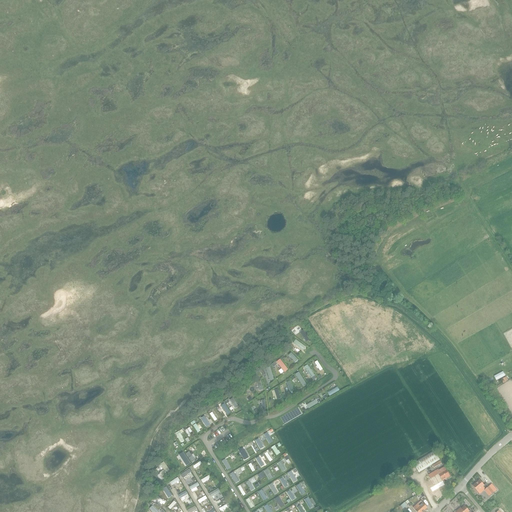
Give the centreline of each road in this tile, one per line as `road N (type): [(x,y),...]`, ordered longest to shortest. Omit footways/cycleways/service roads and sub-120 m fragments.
road 1 (track): [(356,288),(291,314),(166,418),(134,511)]
road 2 (track): [(356,288),(399,304),(446,345),(507,435)]
